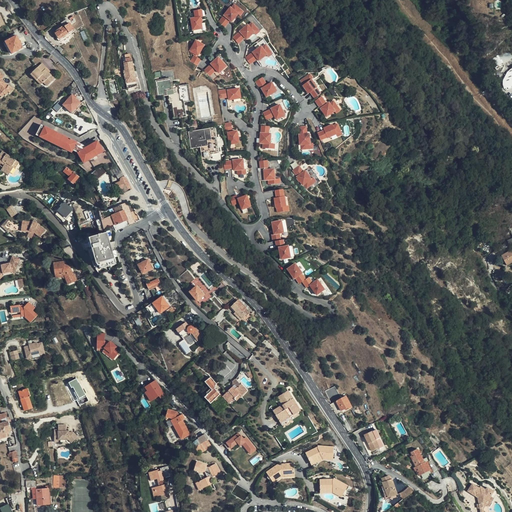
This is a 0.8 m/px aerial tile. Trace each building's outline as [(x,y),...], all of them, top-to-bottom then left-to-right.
[(240,10),(234,4),(231,8),(230,7),(224,15),(227,18),(232,22),(238,14),(237,13),(240,10)] [(201,9),(194,10),(195,18),(191,18),(194,34),(203,32),(201,22),(201,18),(201,17),(203,17),(201,9)] [(226,19),(223,17),(218,23),(224,28),(229,22),(226,19)] [(75,30),(70,23),(68,20),(62,24),(64,27),(53,34),(54,35),(55,35),(59,41),(75,30)] [(248,25),(240,31),(240,32),(243,35),(246,39),(254,32),(257,29),(252,23),(248,26),(248,25)] [(76,31),(75,30),(59,41),(59,42),(76,31)] [(27,41),(21,31),(8,38),(9,40),(5,42),(12,54),(23,48),(23,47),(27,45),(27,41)] [(242,36),(239,33),(233,38),(238,43),(244,38),(242,36)] [(204,45),(196,40),(190,51),(191,51),(197,55),(198,55),(204,45)] [(255,56),(259,61),(267,55),(266,54),(270,52),(265,45),(262,47),(261,46),(253,52),(253,53),(255,56)] [(254,56),(252,53),(245,58),(250,64),(256,60),(254,56)] [(125,71),(127,88),(134,87),(137,86),(130,54),(125,55),(128,71),(125,71)] [(196,57),(194,56),(191,62),(197,66),(201,59),(196,57)] [(226,66),(218,57),(211,64),(212,65),(215,68),(219,72),(226,66)] [(31,75),(37,81),(39,79),(43,84),(44,83),(48,87),(55,79),(46,70),(47,68),(43,64),(31,75)] [(210,65),(204,70),(209,76),(215,71),(213,69),(210,66),(210,65)] [(3,82),(1,80),(5,75),(0,71),(0,89),(1,90),(0,91),(0,94),(2,96),(5,93),(7,94),(9,91),(10,92),(13,87),(9,84),(9,85),(3,81),(3,82)] [(307,76),(300,81),(303,85),(305,89),(308,93),(310,92),(314,98),(320,94),(316,88),(311,80),(310,79),(310,80),(307,76)] [(266,84),(262,77),(256,81),(260,88),(261,87),(266,84)] [(187,104),(184,90),(177,91),(176,83),(172,84),(171,80),(156,82),(158,97),(168,95),(169,105),(171,105),(173,118),(182,117),(180,105),(187,104)] [(262,88),(262,89),(266,97),(277,91),(272,83),(267,85),(262,88)] [(239,89),(228,91),(228,94),(229,100),(241,98),(239,89)] [(226,91),(225,90),(219,91),(220,99),(227,98),(226,95),(226,91)] [(72,113),(81,103),(73,96),(64,105),(60,101),(53,108),(58,113),(63,106),(72,113)] [(325,103),(321,97),(315,101),(319,107),(320,108),(321,110),(326,117),(334,111),(338,108),(333,101),(329,104),(329,103),(324,106),(323,105),(325,103)] [(82,104),(81,103),(72,113),(74,115),(82,104)] [(280,105),(272,109),(274,114),(276,119),(285,115),(280,105)] [(272,115),(270,110),(263,113),(266,120),(273,117),(272,115)] [(231,123),(224,124),(225,131),(228,131),(232,130),(231,123)] [(323,131),(317,133),(320,141),(327,138),(336,134),(336,133),(340,131),(337,124),(333,126),(332,125),(328,127),(324,128),(323,129),(323,131)] [(104,152),(97,142),(89,146),(88,144),(86,144),(85,143),(81,145),(42,125),(37,135),(73,153),(74,151),(79,153),(84,163),(104,152)] [(268,134),(269,127),(261,126),(261,133),(260,133),(260,134),(260,139),(259,143),(263,143),(263,148),(271,149),(271,144),(269,144),(270,134),(268,134)] [(216,150),(212,127),(203,129),(203,130),(189,132),(191,145),(200,144),(202,159),(212,157),(212,151),(216,150)] [(301,149),(309,149),(309,144),(310,144),(310,143),(309,134),(307,134),(306,127),(299,127),(299,135),(299,136),(299,140),(300,145),(301,145),(301,149)] [(233,132),(228,133),(230,144),(239,143),(237,131),(233,132)] [(14,167),(17,161),(3,153),(0,158),(0,163),(3,165),(6,167),(5,169),(12,174),(16,168),(14,167)] [(243,159),(233,160),(233,161),(233,164),(234,170),(237,170),(238,175),(246,174),(245,169),(244,169),(243,159)] [(267,160),(260,161),(260,168),(264,168),(268,168),(267,160)] [(232,168),(232,164),(231,161),(224,162),(225,169),(232,168)] [(297,176),(297,177),(300,181),(302,185),(303,184),(306,188),(313,183),(310,179),(311,179),(310,179),(305,171),(303,172),(299,166),(293,170),(297,176)] [(103,167),(96,171),(91,175),(96,181),(102,176),(107,172),(103,167)] [(79,178),(67,168),(64,172),(71,178),(69,180),(71,182),(70,183),(72,185),(73,184),(74,184),(79,178)] [(277,184),(276,179),(275,179),(274,169),(268,170),(264,170),(265,180),(268,180),(269,184),(277,184)] [(127,176),(116,181),(122,193),(132,188),(127,176)] [(64,180),(57,177),(55,181),(62,185),(64,180)] [(282,189),(275,190),(276,198),(274,198),(274,199),(275,203),(276,208),(277,208),(277,212),(285,211),(285,206),(286,206),(284,196),(282,189)] [(61,193),(56,193),(65,203),(58,211),(66,217),(73,210),(71,204),(61,193)] [(237,198),(237,197),(237,196),(230,198),(232,205),(239,202),(242,210),(251,207),(246,195),(242,197),(237,198)] [(116,231),(134,223),(126,203),(115,207),(106,211),(104,212),(102,211),(100,211),(101,216),(103,216),(104,219),(107,218),(110,226),(114,225),(116,231)] [(15,205),(9,208),(14,216),(20,213),(15,205)] [(9,217),(3,224),(9,230),(10,229),(16,235),(22,230),(9,217)] [(38,223),(36,222),(33,221),(23,220),(22,230),(29,231),(30,229),(35,231),(41,236),(43,233),(46,230),(38,223)] [(282,221),(272,223),(274,229),(274,233),(274,234),(272,235),(274,242),(276,242),(281,241),(279,234),(284,233),(282,221)] [(116,264),(108,233),(90,237),(99,265),(100,268),(116,264)] [(281,241),(276,242),(277,249),(279,248),(279,249),(280,254),(281,260),(291,258),(289,247),(284,247),(283,240),(281,241)] [(505,265),(511,261),(511,249),(501,256),(505,265)] [(12,261),(10,262),(10,264),(3,265),(0,265),(0,273),(7,272),(10,269),(13,272),(23,264),(17,257),(12,261)] [(153,268),(149,259),(138,264),(143,274),(153,268)] [(53,262),(54,274),(61,273),(63,275),(65,280),(67,284),(77,279),(74,273),(73,274),(70,267),(64,264),(64,260),(53,262)] [(295,264),(287,269),(291,274),(294,278),(294,279),(295,278),(299,284),(303,282),(305,280),(301,274),(302,273),(295,264)] [(312,284),(308,278),(305,280),(303,282),(307,288),(310,285),(310,286),(313,290),(317,295),(324,290),(318,280),(312,284)] [(161,284),(159,279),(147,284),(148,287),(144,289),(147,298),(148,305),(153,302),(156,300),(151,289),(161,284)] [(221,291),(226,287),(221,281),(219,283),(221,284),(218,287),(221,291)] [(204,295),(196,286),(195,286),(193,283),(187,288),(189,291),(188,291),(197,301),(204,295)] [(148,305),(147,306),(146,308),(147,309),(148,309),(152,313),(157,309),(160,313),(169,307),(162,297),(154,303),(153,302),(148,305)] [(238,300),(231,307),(235,311),(233,313),(237,318),(240,316),(242,318),(246,315),(247,316),(250,312),(238,300)] [(11,306),(12,313),(21,312),(22,317),(26,316),(26,317),(32,322),(38,315),(33,310),(35,307),(29,302),(25,306),(21,307),(21,305),(11,306)] [(184,324),(175,331),(181,339),(187,334),(189,335),(189,336),(195,344),(203,337),(195,327),(193,329),(192,328),(190,327),(188,327),(187,328),(186,326),(184,324)] [(104,341),(96,341),(97,348),(104,348),(105,348),(104,350),(111,356),(114,352),(118,354),(121,350),(110,341),(107,343),(104,343),(104,341)] [(45,352),(42,342),(38,343),(38,342),(32,344),(32,345),(29,346),(25,347),(27,357),(32,355),(40,353),(45,352)] [(111,356),(104,350),(102,351),(113,360),(118,354),(114,352),(111,356)] [(234,367),(227,359),(222,363),(224,365),(219,369),(219,370),(216,373),(221,379),(234,369),(234,368),(234,367)] [(205,397),(211,403),(220,394),(214,388),(215,386),(215,385),(216,384),(211,377),(205,382),(211,388),(206,392),(208,394),(205,397)] [(78,378),(66,383),(75,400),(77,399),(80,405),(89,400),(78,378)] [(159,387),(154,379),(144,386),(146,390),(144,392),(147,396),(150,401),(158,395),(160,398),(164,395),(160,388),(159,387)] [(234,384),(223,395),(222,397),(228,405),(238,394),(245,388),(241,384),(240,385),(235,379),(232,381),(234,384)] [(326,390),(331,402),(341,397),(336,386),(326,390)] [(29,395),(27,389),(18,391),(23,409),(31,407),(28,396),(29,395)] [(272,411),(278,421),(287,416),(289,418),(300,412),(288,391),(277,397),(282,405),(272,411)] [(352,406),(345,395),(330,404),(337,415),(342,412),(341,411),(344,409),(345,410),(352,406)] [(168,409),(165,416),(171,418),(172,419),(171,420),(173,424),(181,438),(190,433),(182,420),(183,419),(180,414),(179,415),(177,411),(168,409)] [(171,418),(165,416),(165,418),(169,426),(173,424),(171,420),(172,419),(171,418)] [(287,416),(278,421),(280,424),(289,418),(287,416)] [(10,428),(8,421),(0,423),(0,428),(1,431),(0,430),(0,432),(1,437),(7,436),(6,432),(8,431),(8,429),(10,428)] [(69,438),(72,442),(78,437),(74,431),(69,432),(66,432),(66,430),(66,424),(59,424),(59,429),(55,429),(55,437),(59,437),(59,439),(60,439),(67,439),(69,438)] [(193,431),(198,437),(203,435),(198,428),(193,431)] [(373,453),(380,450),(376,442),(379,440),(376,431),(365,436),(373,453)] [(239,432),(227,441),(231,447),(237,442),(240,445),(242,443),(247,450),(249,448),(251,452),(255,448),(245,435),(243,437),(239,432)] [(198,438),(201,443),(207,439),(204,434),(203,435),(198,437),(198,438)] [(305,454),(306,456),(307,458),(310,465),(321,459),(332,460),(332,448),(317,447),(317,449),(305,454)] [(417,468),(419,474),(429,470),(430,469),(427,461),(425,462),(424,458),(419,448),(412,451),(414,453),(411,454),(417,468)] [(430,472),(434,470),(428,456),(424,458),(425,462),(427,461),(430,469),(429,470),(430,472)] [(219,473),(215,463),(207,467),(206,465),(206,462),(196,460),(194,468),(202,471),(204,470),(207,476),(194,482),(198,489),(212,483),(209,478),(219,473)] [(159,484),(155,485),(156,488),(152,489),(154,495),(168,492),(165,482),(164,483),(162,475),(170,474),(168,464),(160,466),(161,468),(158,469),(158,468),(149,470),(151,478),(157,476),(159,484)] [(281,477),(294,476),(293,467),(292,464),(280,465),(280,464),(266,473),(272,483),(281,477)] [(388,477),(382,480),(383,482),(382,482),(389,501),(393,500),(391,496),(397,494),(391,479),(389,480),(388,477)] [(319,481),(319,483),(319,493),(332,493),(341,497),(346,488),(333,480),(332,481),(319,481)] [(468,491),(474,495),(475,493),(478,495),(477,496),(479,503),(480,508),(481,511),(485,511),(485,509),(487,506),(490,501),(489,501),(491,497),(495,490),(488,487),(486,490),(480,486),(479,487),(472,483),(468,491)] [(399,493),(402,501),(408,496),(413,492),(409,487),(403,492),(399,493)] [(50,504),(49,488),(45,488),(36,490),(37,506),(50,504)]
